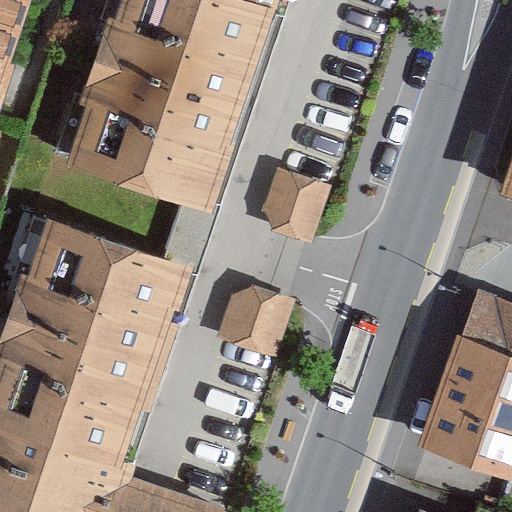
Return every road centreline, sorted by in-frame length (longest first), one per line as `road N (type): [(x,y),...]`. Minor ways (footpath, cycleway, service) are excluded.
road 1 (tertiary): [(310,511),(448,117)]
road 2 (tertiary): [(448,117),(486,78),(511,13)]
